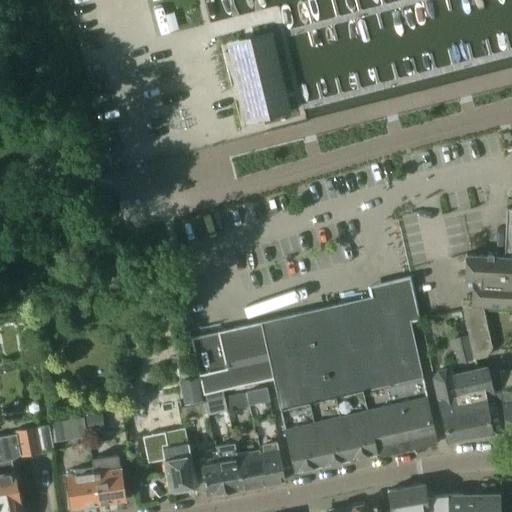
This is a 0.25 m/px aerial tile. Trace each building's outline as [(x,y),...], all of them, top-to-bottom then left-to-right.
[(274,49),(233,59),(234,62),(240,89),(248,122),(268,118),(284,114),(289,112),(274,49)] [(511,208),(507,208),(504,256),(467,254),(465,281),(473,281),(472,305),(511,306),(511,208)] [(262,321),(274,377),(294,467),(376,449),(377,455),(437,442),(404,288),(261,320),(262,321)] [(469,335),(475,360),(486,357),(491,348),(482,307),(462,305),(468,335),(469,335)] [(274,377),(262,321),(190,338),(203,393),(274,377)] [(484,392),(493,392),(487,365),(477,367),(475,360),(469,335),(468,335),(451,339),(457,364),(468,361),(470,369),(453,373),(447,368),(438,370),(434,377),(448,439),(491,430),(484,392)] [(511,370),(499,372),(501,390),(506,427),(511,425),(511,370)] [(267,387),(246,392),(249,405),(270,401),(267,387)] [(249,407),(249,405),(246,392),(227,397),(229,411),(249,407)] [(227,410),(227,411),(229,411),(227,397),(205,402),(203,403),(206,412),(207,412),(207,414),(227,410)] [(181,408),(183,417),(206,412),(203,403),(181,408)] [(53,442),(87,437),(84,418),(50,424),(53,442)] [(22,511),(14,470),(13,470),(12,460),(20,455),(20,456),(53,451),(49,425),(16,430),(17,434),(0,436),(0,501),(2,511),(22,511)] [(164,433),(144,436),(149,463),(164,460),(170,490),(196,485),(189,443),(187,443),(184,429),(164,433)] [(216,445),(218,458),(225,490),(243,487),(237,454),(236,454),(234,442),(216,445)] [(279,447),(277,447),(277,442),(262,445),(263,450),(261,450),(264,463),(261,463),(265,483),(285,480),(279,447)] [(237,454),(243,487),(265,483),(261,463),(264,463),(261,450),(237,454)] [(93,470),(92,470),(97,504),(124,500),(117,454),(91,457),(93,470)] [(218,458),(201,461),(206,494),(225,490),(218,458)] [(97,504),(92,470),(66,474),(71,507),(97,504)] [(423,483),(388,489),(390,511),(446,511),(446,493),(426,496),(423,483)] [(499,511),(499,492),(475,493),(475,511),(499,511)] [(446,493),(446,511),(475,511),(475,493),(446,493)] [(353,504),(350,510),(350,511),(379,511),(377,504),(369,506),(365,502),(353,504)]
